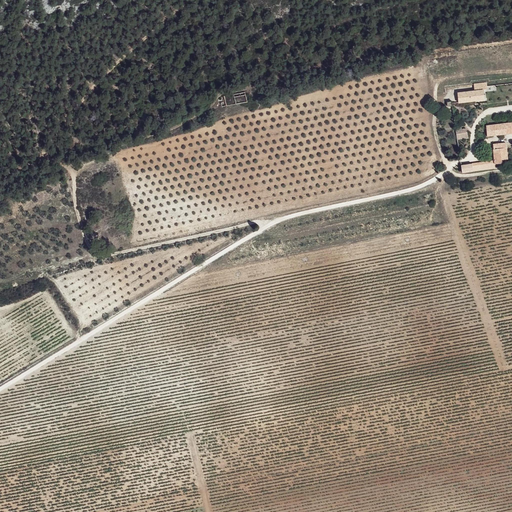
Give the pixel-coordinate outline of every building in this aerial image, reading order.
[(232,102),(226,104),(228,110),(254,102),(250,91),(231,97),(232,102)] [(478,97),(461,98),(461,108),(487,105),(487,96),(478,97)] [(511,123),(488,127),(490,137),(511,134),(511,123)] [(466,134),(458,135),(460,150),(474,149),(473,138),(466,139),(466,134)] [(459,165),(460,173),(509,167),(506,144),(494,146),(495,159),(459,165)]
